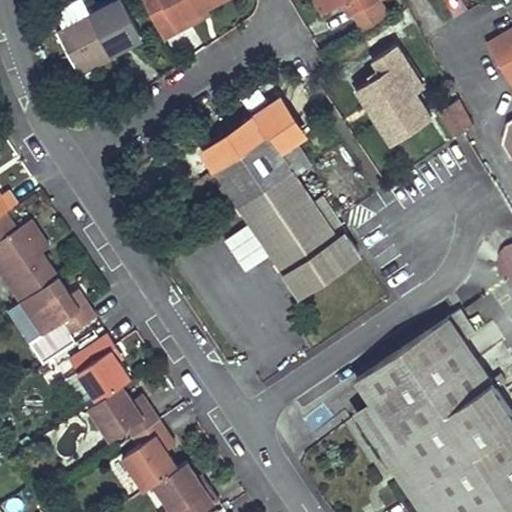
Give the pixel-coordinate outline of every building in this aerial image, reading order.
[(122,0),(118,0),(61,30),(83,75),(97,68),(94,62),(116,51),(142,37),(122,0)] [(144,0),(165,36),(178,29),(178,31),(191,24),(188,18),(208,7),(221,0),(144,0)] [(329,11),(322,0),(316,0),(324,14),(329,11)] [(322,0),(329,11),(344,2),(352,13),(375,0),(322,0)] [(446,0),(455,16),(467,9),(461,0),(446,0)] [(208,7),(188,18),(191,24),(211,13),(208,7)] [(511,29),(489,42),(497,56),(511,47),(511,29)] [(399,43),(374,58),(382,71),(360,86),(394,139),(433,114),(416,88),(399,61),(407,55),(399,43)] [(511,47),(497,56),(511,80),(511,47)] [(116,51),(94,62),(97,68),(120,56),(116,51)] [(407,55),(399,61),(416,88),(425,82),(407,55)] [(437,109),(452,135),(473,123),(459,97),(437,109)] [(281,99),(206,149),(218,167),(267,133),(280,152),(297,140),(305,135),(281,99)] [(267,133),(218,167),(240,200),(291,165),(296,173),(311,163),(297,140),(280,152),(267,133)] [(291,165),(240,200),(262,234),(314,199),(295,173),(296,173),(291,165)] [(0,214),(10,208),(0,193),(0,214)] [(314,199),(262,234),(287,271),(338,236),(346,231),(322,193),(314,199)] [(33,217),(0,239),(0,267),(22,299),(59,274),(44,251),(51,245),(33,217)] [(338,236),(287,271),(301,291),(361,252),(346,231),(338,236)] [(500,272),(511,271),(511,242),(500,243),(500,272)] [(59,274),(22,299),(44,332),(62,320),(70,332),(97,314),(89,302),(79,287),(71,293),(59,274)] [(511,511),(511,396),(452,308),(358,377),(374,401),(380,409),(362,421),(414,497),(432,485),(450,511),(511,511)] [(108,331),(81,348),(90,361),(79,368),(98,399),(122,382),(132,376),(120,359),(112,347),(117,344),(108,331)] [(117,344),(112,347),(120,359),(124,356),(117,344)] [(132,376),(122,382),(136,402),(145,396),(132,376)] [(98,399),(89,404),(112,438),(130,426),(154,410),(145,396),(136,402),(122,382),(98,399)] [(362,421),(380,409),(374,401),(357,413),(362,421)] [(154,410),(130,426),(135,435),(160,418),(154,410)] [(160,418),(135,435),(140,443),(165,426),(160,418)] [(140,443),(124,454),(146,487),(155,481),(178,465),(164,445),(174,439),(165,426),(140,443)] [(178,465),(155,481),(171,506),(174,511),(199,511),(221,498),(212,485),(207,488),(199,476),(187,459),(178,465)] [(204,473),(199,476),(207,488),(212,485),(204,473)] [(450,511),(432,485),(414,497),(423,511),(450,511)]
